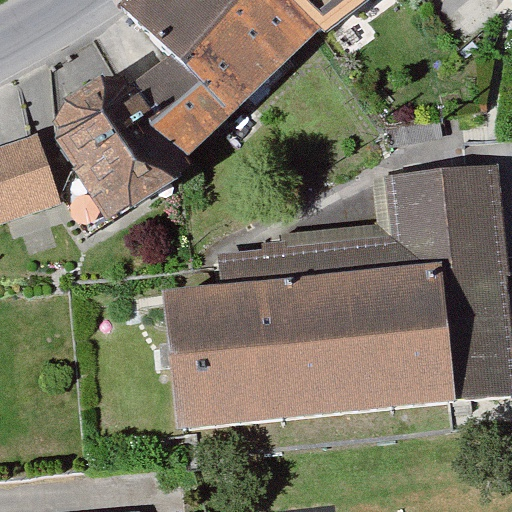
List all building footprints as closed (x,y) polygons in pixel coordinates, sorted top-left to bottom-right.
[(317,29),(282,0),(131,0),(119,12),(172,58),(237,114),(317,29)] [(282,0),(317,29),(332,41),(375,0),(282,0)] [(237,114),(172,58),(132,92),(189,160),(237,114)] [(189,160),(132,92),(122,80),(52,125),(111,222),(197,170),(189,160)] [(32,140),(0,150),(0,219),(53,202),(32,140)] [(383,259),(174,282),(189,425),(511,391),(511,303),(497,165),(374,178),(383,259)]
